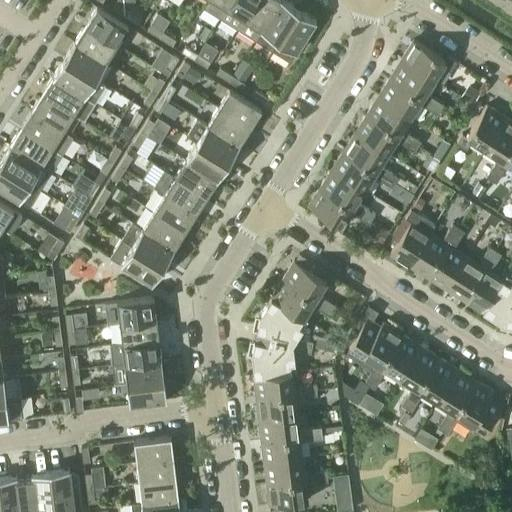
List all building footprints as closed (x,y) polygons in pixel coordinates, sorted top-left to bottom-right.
[(206,0),(203,6),(219,17),(230,0),(206,0)] [(230,0),(219,17),(237,28),(254,0),(230,0)] [(254,0),(237,28),(254,39),(278,0),(254,0)] [(285,0),(278,0),(254,39),(271,49),(298,8),(285,0)] [(112,7),(124,15),(128,9),(116,1),(112,7)] [(85,22),(116,42),(127,24),(96,4),(85,22)] [(298,8),(271,49),(289,61),(295,50),(315,19),(298,8)] [(124,15),(137,23),(141,16),(128,9),(124,15)] [(74,39),(105,59),(116,42),(85,22),(74,39)] [(146,28),(159,37),(163,31),(150,22),(146,28)] [(159,37),(171,44),(175,38),(163,31),(159,37)] [(400,57),(433,78),(442,65),(450,70),(456,60),(446,54),(444,58),(412,38),(400,57)] [(63,57),(95,77),(105,59),(74,39),(63,57)] [(181,50),(194,58),(197,53),(184,44),(181,50)] [(165,65),(170,69),(178,57),(164,47),(158,59),(166,64),(165,65)] [(194,58),(206,66),(209,60),(197,53),(194,58)] [(52,74),(94,101),(104,84),(94,77),(95,77),(63,57),(52,74)] [(424,99),(428,94),(425,92),(433,78),(400,57),(388,76),(424,99)] [(184,60),(176,72),(181,75),(189,63),(184,60)] [(200,71),(190,65),(183,76),(194,82),(200,71)] [(215,72),(228,80),(232,74),(219,66),(215,72)] [(41,92),(73,112),(83,118),(94,101),(52,74),(41,92)] [(228,80),(240,88),(244,82),(232,74),(228,80)] [(159,75),(151,88),(156,91),(164,79),(159,75)] [(377,93),(411,115),(419,102),(429,108),(435,98),(428,94),(424,99),(388,76),(377,93)] [(170,82),(162,94),(167,98),(175,86),(170,82)] [(462,96),(474,103),(480,93),(469,85),(462,96)] [(217,105),(249,125),(260,107),(228,87),(217,105)] [(142,101),(148,104),(156,91),(151,88),(142,101)] [(251,94),(263,102),(267,97),(254,88),(251,94)] [(30,109),(62,129),(73,112),(41,92),(30,109)] [(402,135),(405,130),(402,128),(411,115),(377,93),(365,112),(402,135)] [(159,111),(167,98),(162,94),(154,108),(159,111)] [(435,98),(429,108),(437,113),(440,109),(442,111),(446,105),(435,98)] [(466,135),(461,132),(455,141),(465,148),(470,140),(484,149),(505,115),(486,103),(466,135)] [(206,122),(238,143),(249,125),(217,105),(206,122)] [(129,122),(129,123),(134,126),(142,113),(137,110),(136,112),(128,108),(122,118),(129,122)] [(20,126),(61,152),(71,136),(62,129),(30,109),(20,126)] [(354,130),(387,151),(396,138),(406,145),(412,135),(405,130),(402,135),(365,112),(354,130)] [(511,120),(505,115),(484,149),(496,157),(490,167),(500,173),(505,166),(500,163),(511,143),(511,120)] [(148,117),(140,129),(146,133),(154,121),(148,117)] [(197,117),(186,133),(195,139),(227,160),(238,143),(206,122),(197,117)] [(118,118),(113,126),(122,131),(126,124),(118,118)] [(121,135),(127,139),(134,126),(129,123),(121,135)] [(9,143),(50,169),(61,152),(20,126),(9,143)] [(138,146),(146,133),(140,129),(132,142),(138,146)] [(378,172),(382,167),(379,165),(387,151),(354,130),(342,149),(378,172)] [(412,135),(406,145),(414,150),(420,140),(412,135)] [(184,157),(216,177),(227,160),(195,139),(184,157)] [(0,157),(0,161),(39,187),(50,169),(9,143),(0,157)] [(115,143),(107,156),(113,160),(121,148),(115,143)] [(511,143),(500,163),(505,166),(507,163),(511,166),(511,143)] [(331,166),(364,188),(373,175),(383,181),(389,171),(382,167),(378,172),(342,149),(331,166)] [(126,151),(119,164),(124,167),(132,155),(126,151)] [(99,169),(96,174),(102,178),(113,160),(107,156),(106,157),(98,152),(91,164),(99,169)] [(174,174),(206,194),(216,177),(184,157),(174,174)] [(0,188),(17,199),(18,199),(28,205),(39,187),(0,161),(0,188)] [(116,180),(124,167),(119,164),(110,177),(116,180)] [(439,172),(449,178),(454,170),(444,164),(439,172)] [(355,208),(359,203),(356,201),(364,188),(331,166),(319,185),(355,208)] [(486,184),(490,178),(495,182),(500,173),(490,167),(485,175),(481,181),(486,184)] [(153,185),(163,191),(194,212),(206,194),(174,174),(164,168),(153,185)] [(389,171),(383,181),(391,186),(394,181),(400,185),(403,180),(389,171)] [(96,174),(86,191),(91,195),(102,178),(96,174)] [(485,186),(477,181),(472,191),(479,195),(485,186)] [(349,211),(360,218),(366,208),(359,203),(355,208),(319,185),(307,204),(340,225),(349,211)] [(105,186),(97,198),(103,202),(110,189),(105,186)] [(78,204),(83,208),(91,195),(86,191),(78,203),(78,204)] [(159,213),(184,229),(194,212),(163,191),(152,209),(159,213)] [(418,196),(412,205),(417,209),(418,208),(419,208),(424,200),(418,196)] [(64,202),(80,212),(83,208),(77,204),(67,197),(64,202)] [(97,198),(89,211),(95,215),(103,202),(97,198)] [(0,199),(0,224),(1,225),(12,208),(0,199)] [(389,252),(408,264),(430,230),(434,223),(410,207),(404,216),(409,220),(389,252)] [(62,208),(53,221),(63,227),(71,215),(62,208)] [(366,208),(360,218),(368,223),(374,213),(366,208)] [(159,237),(173,246),(184,229),(159,213),(152,209),(141,226),(159,237)] [(71,215),(63,227),(69,230),(77,218),(71,215)] [(159,262),(162,263),(173,246),(159,237),(141,226),(131,220),(120,237),(159,262)] [(75,234),(80,237),(88,225),(82,221),(75,234)] [(448,229),(460,236),(464,229),(452,222),(448,229)] [(373,237),(381,242),(389,230),(380,225),(373,237)] [(450,239),(427,275),(445,287),(466,253),(453,245),(460,236),(448,229),(444,235),(450,239)] [(36,248),(41,251),(52,258),(63,240),(58,236),(48,230),(36,248)] [(430,230),(408,264),(427,275),(450,239),(444,235),(442,238),(430,230)] [(109,255),(150,282),(162,263),(159,262),(120,237),(109,255)] [(497,259),(500,252),(488,245),(484,251),(497,259)] [(463,298),(482,310),(504,273),(502,276),(490,268),(497,259),(484,251),(480,257),(486,261),(463,298)] [(466,253),(445,287),(463,298),(486,261),(480,257),(478,261),(466,253)] [(318,300),(321,295),(317,293),(325,279),(293,258),(281,277),(318,300)] [(45,269),(36,270),(37,277),(46,276),(46,274),(45,269)] [(46,276),(48,289),(55,288),(52,273),(46,274),(46,276)] [(482,310),(500,322),(511,324),(511,278),(505,273),(482,310)] [(270,296),(307,318),(304,316),(312,303),(322,310),(328,300),(321,295),(318,300),(281,277),(270,296)] [(48,289),(50,303),(57,302),(55,288),(48,289)] [(115,300),(118,321),(155,316),(152,295),(115,300)] [(258,314),(295,337),(307,318),(270,296),(258,314)] [(328,300),(322,310),(329,314),(336,305),(328,300)] [(51,314),(53,329),(60,328),(58,313),(51,314)] [(255,329),(254,334),(311,344),(334,351),(336,342),(330,339),(330,336),(313,333),(312,340),(295,337),(258,314),(255,329)] [(118,321),(121,341),(158,337),(155,316),(118,321)] [(347,345),(361,354),(375,362),(368,372),(379,379),(383,371),(378,368),(401,332),(382,320),(378,325),(365,317),(347,345)] [(66,327),(68,342),(84,340),(83,328),(72,329),(72,327),(66,327)] [(55,343),(61,343),(60,328),(53,329),(55,343)] [(378,368),(383,371),(385,369),(398,377),(419,343),(401,332),(378,368)] [(253,338),(250,353),(292,348),(310,352),(311,344),(254,334),(253,338)] [(121,341),(123,361),(159,357),(160,357),(158,337),(121,341)] [(419,343),(398,377),(411,385),(405,395),(415,401),(420,393),(415,390),(438,355),(419,343)] [(250,353),(252,374),(295,369),(292,348),(250,353)] [(69,353),(71,368),(78,367),(76,352),(69,353)] [(56,355),(58,369),(65,369),(63,354),(56,355)] [(415,390),(420,393),(421,391),(435,400),(456,366),(438,355),(415,390)] [(123,361),(126,382),(163,377),(160,357),(159,357),(123,361)] [(456,366),(435,400),(448,408),(446,411),(452,414),(474,378),(456,366)] [(71,368),(73,382),(79,382),(78,367),(71,368)] [(66,383),(65,369),(58,369),(60,384),(66,383)] [(252,374),(255,395),(298,390),(297,384),(294,385),(292,370),(295,369),(252,374)] [(363,381),(373,387),(379,379),(368,372),(363,381)] [(126,382),(128,403),(165,398),(163,377),(126,382)] [(452,414),(446,411),(442,418),(452,425),(446,433),(447,433),(456,419),(480,434),(500,402),(489,395),(493,390),(474,378),(452,414)] [(306,383),(307,395),(316,394),(315,382),(306,383)] [(255,395),(258,417),(297,412),(295,396),(307,395),(306,383),(297,384),(298,390),(255,395)] [(74,395),(76,409),(83,408),(81,394),(74,395)] [(61,396),(63,411),(69,410),(68,395),(61,396)] [(405,395),(400,403),(410,410),(415,401),(405,395)] [(258,417),(260,438),(303,433),(302,427),(299,428),(297,412),(258,417)] [(442,430),(446,433),(452,425),(442,418),(434,430),(440,433),(442,430)] [(311,426),(312,438),(322,437),(320,425),(311,426)] [(260,438),(263,460),(302,455),(300,439),(312,438),(311,426),(302,427),(303,433),(260,438)] [(133,439),(135,460),(172,455),(170,434),(133,439)] [(81,445),(82,460),(89,459),(87,445),(81,445)] [(135,460),(138,481),(175,476),(172,455),(135,460)] [(263,460),(265,481),(308,476),(307,470),(304,471),(302,455),(263,460)] [(50,469),(55,511),(74,511),(74,510),(82,509),(77,471),(69,472),(68,467),(50,469)] [(316,469),(318,481),(327,480),(325,468),(316,469)] [(24,478),(28,511),(55,511),(50,469),(30,472),(31,477),(24,478)] [(304,482),(318,481),(316,469),(307,470),(308,476),(265,481),(268,504),(306,499),(304,482)] [(84,472),(85,486),(92,486),(91,471),(84,472)] [(352,505),(347,471),(334,473),(338,507),(352,505)] [(0,475),(0,495),(1,511),(28,511),(24,478),(16,479),(16,474),(0,475)] [(138,481),(140,500),(159,498),(177,496),(175,476),(138,481)] [(85,486),(87,502),(94,501),(92,486),(85,486)] [(131,511),(179,511),(177,496),(159,498),(140,500),(130,502),(131,511)]
